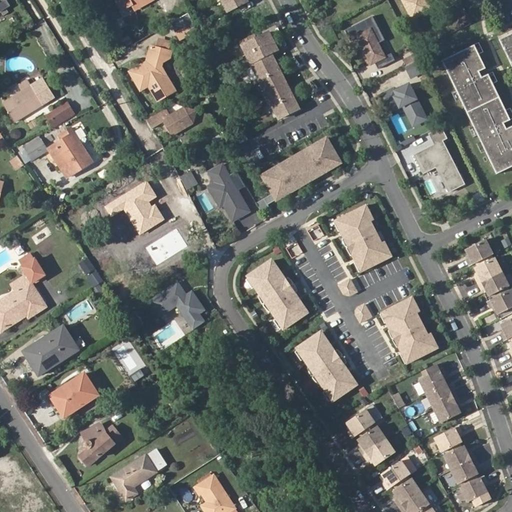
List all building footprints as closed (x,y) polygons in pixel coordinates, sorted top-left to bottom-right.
[(0,0),(0,10),(2,13),(12,7),(7,0),(0,0)] [(118,0),(123,8),(133,2),(132,0),(118,0)] [(225,0),(229,6),(231,10),(249,0),(225,0)] [(403,0),(402,1),(411,19),(428,10),(424,3),(430,0),(403,0)] [(379,15),(350,28),(355,40),(364,36),(379,68),(399,59),(379,15)] [(257,33),(243,40),(262,77),(263,80),(275,102),(276,106),(282,117),(302,107),(298,99),(295,94),(293,89),(285,73),(282,68),(279,63),(275,55),(269,58),(267,55),(280,48),(271,31),(258,37),(257,33)] [(511,32),(498,39),(510,63),(511,61),(511,32)] [(482,52),(477,43),(473,45),(478,54),(482,52)] [(478,54),(473,45),(441,60),(445,69),(448,75),(452,84),(478,71),(485,68),(480,59),(478,54)] [(162,97),(175,90),(162,67),(163,60),(170,56),(171,50),(150,46),(148,55),(151,59),(149,65),(145,67),(139,65),(132,69),(131,74),(140,90),(153,82),(162,97)] [(147,60),(139,65),(145,67),(149,65),(151,59),(148,55),(147,60)] [(489,66),(484,57),(480,59),(485,68),(489,66)] [(441,60),(437,62),(441,71),(445,69),(441,60)] [(404,67),(409,78),(422,72),(417,61),(404,67)] [(480,77),(478,71),(452,84),(455,90),(480,77)] [(496,81),(492,72),(488,74),(492,83),(496,81)] [(480,77),(455,90),(460,99),(472,126),(477,134),(477,135),(502,123),(509,119),(505,110),(492,83),(488,74),(487,74),(480,77)] [(448,75),(444,76),(448,86),(452,84),(448,75)] [(409,85),(381,99),(388,113),(403,106),(411,124),(425,117),(409,85)] [(3,104),(15,123),(44,105),(32,87),(3,104)] [(451,92),(455,101),(460,99),(455,90),(451,92)] [(69,105),(50,113),(54,123),(74,114),(69,105)] [(148,120),(153,128),(164,121),(172,135),(194,123),(196,110),(184,107),(170,115),(166,109),(148,120)] [(54,123),(50,113),(46,115),(52,128),(75,117),(74,114),(54,123)] [(480,141),(505,129),(502,123),(477,135),(480,141)] [(496,174),(511,165),(511,125),(505,129),(480,141),(484,150),(496,174)] [(472,126),(468,127),(473,136),(477,134),(472,126)] [(443,127),(429,134),(434,145),(414,155),(424,174),(436,168),(448,193),(465,185),(443,141),(448,139),(443,127)] [(79,143),(69,129),(59,136),(62,139),(50,148),(57,158),(63,166),(72,159),(66,151),(79,143)] [(332,142),(329,137),(316,145),(318,150),(332,142)] [(51,162),(57,158),(50,148),(44,139),(21,154),(33,170),(50,159),(51,162)] [(480,141),(476,143),(480,152),(484,150),(480,141)] [(281,171),(268,179),(276,193),(279,199),(293,191),(285,178),(291,175),(298,188),(325,173),(317,160),(322,157),(330,170),(344,162),(332,142),(318,150),(316,145),(310,148),(313,152),(300,160),(286,168),(284,164),(279,167),(281,171)] [(310,148),(297,156),(300,160),(313,152),(310,148)] [(15,171),(24,165),(17,155),(9,160),(15,171)] [(300,160),(297,156),(284,164),(286,168),(300,160)] [(322,157),(317,160),(325,173),(330,170),(322,157)] [(224,162),(205,172),(233,223),(252,213),(224,162)] [(279,167),(265,175),(268,179),(281,171),(279,167)] [(186,190),(198,184),(190,170),(178,177),(186,190)] [(291,175),(285,178),(293,191),(298,188),(291,175)] [(148,181),(105,207),(112,218),(125,210),(140,234),(164,219),(152,200),(158,197),(148,181)] [(279,199),(276,193),(258,203),(264,213),(272,208),(270,205),(279,199)] [(376,218),(369,204),(339,219),(344,228),(341,229),(342,229),(345,237),(348,236),(356,252),(354,253),(354,254),(357,261),(360,260),(364,269),(394,255),(387,241),(384,242),(373,219),(376,218)] [(274,210),(265,215),(268,219),(276,214),(274,210)] [(177,228),(145,248),(157,266),(188,246),(177,228)] [(356,252),(348,236),(345,237),(344,237),(348,245),(353,254),(354,254),(354,253),(356,252)] [(495,254),(488,239),(468,249),(471,256),(468,258),(472,265),(478,262),(492,255),(495,254)] [(478,262),(479,265),(494,258),(492,255),(478,262)] [(78,263),(86,274),(95,268),(87,257),(78,263)] [(274,257),(247,275),(285,330),(311,311),(274,257)] [(480,274),(477,276),(480,283),(504,271),(497,257),(494,258),(479,265),(477,267),(480,274)] [(22,268),(32,283),(44,275),(34,260),(22,268)] [(504,271),(480,283),(484,290),(487,288),(491,296),(494,294),(508,287),(511,286),(504,271)] [(26,277),(12,285),(17,293),(28,286),(33,295),(36,293),(26,277)] [(359,291),(351,278),(340,284),(345,292),(351,294),(359,291)] [(178,283),(151,301),(161,316),(177,305),(194,330),(205,322),(199,314),(205,310),(192,291),(186,296),(178,283)] [(17,293),(0,302),(0,328),(1,330),(27,314),(28,316),(44,307),(36,293),(33,295),(28,286),(17,293)] [(494,294),(495,298),(510,290),(508,287),(494,294)] [(495,298),(489,301),(493,308),(496,306),(500,313),(511,307),(511,289),(510,290),(495,298)] [(421,310),(414,296),(385,311),(390,320),(387,321),(391,328),(391,329),(394,328),(402,344),(399,345),(399,346),(403,353),(406,352),(410,361),(440,347),(432,333),(430,334),(418,311),(421,310)] [(365,303),(359,306),(357,313),(362,322),(373,315),(365,303)] [(385,311),(381,313),(386,322),(387,321),(390,320),(385,311)] [(511,318),(502,323),(506,331),(502,332),(506,340),(511,336),(511,318)] [(79,351),(65,327),(45,340),(48,344),(63,334),(74,354),(79,351)] [(391,329),(391,328),(390,329),(393,337),(394,337),(395,338),(394,338),(399,346),(399,345),(402,344),(394,328),(391,329)] [(323,330),(297,348),(335,402),(361,384),(323,330)] [(48,344),(45,340),(25,353),(40,376),(74,354),(63,334),(48,344)] [(128,339),(112,348),(125,372),(142,362),(128,339)] [(403,353),(402,353),(406,362),(410,361),(406,352),(403,353)] [(444,367),(420,378),(428,393),(447,383),(444,376),(448,374),(444,367)] [(139,369),(129,375),(133,381),(143,375),(139,369)] [(98,396),(85,374),(50,396),(64,418),(98,396)] [(435,407),(458,396),(455,389),(451,391),(447,383),(428,393),(435,407)] [(397,408),(405,404),(399,392),(391,395),(397,408)] [(435,407),(442,422),(462,412),(458,404),(462,403),(458,396),(435,407)] [(366,407),(344,423),(376,466),(398,451),(366,407)] [(459,424),(435,436),(443,451),(446,450),(460,442),(463,441),(459,433),(462,432),(459,424)] [(84,444),(83,446),(85,449),(88,450),(80,457),(88,467),(122,438),(112,427),(105,434),(100,425),(82,435),(86,441),(84,444)] [(460,442),(446,450),(447,452),(462,445),(460,442)] [(447,452),(445,454),(452,468),(475,457),(472,450),(468,452),(464,444),(462,445),(447,452)] [(155,471),(166,464),(157,450),(146,457),(146,456),(112,477),(126,500),(137,494),(133,487),(156,472),(155,471)] [(475,457),(452,468),(459,482),(461,481),(476,474),(479,473),(475,465),(479,463),(475,457)] [(438,511),(404,461),(382,476),(406,511),(438,511)] [(0,511),(19,500),(0,469),(0,511)] [(210,507),(204,511),(238,511),(212,473),(195,484),(206,501),(210,507)] [(463,485),(460,486),(468,501),(488,491),(484,483),(487,482),(484,474),(478,477),(463,485)] [(461,481),(463,485),(478,477),(476,474),(461,481)] [(201,505),(204,511),(210,507),(206,501),(201,505)]
